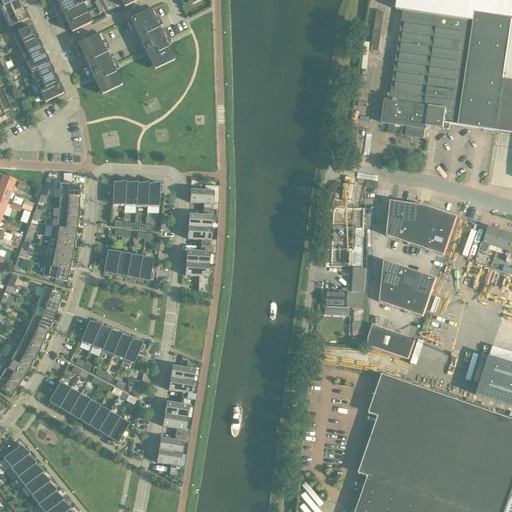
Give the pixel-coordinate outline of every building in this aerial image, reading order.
[(19,0),(0,0),(0,6),(1,8),(20,1),(19,0)] [(63,0),(57,3),(62,13),(82,3),(80,0),(63,0)] [(511,0),(397,0),(396,10),(404,11),(395,72),(390,71),(386,95),(391,95),(390,102),(386,101),(382,124),(390,125),(389,130),(395,131),(396,126),(413,129),(412,137),(424,139),(426,130),(428,121),(444,124),(443,129),(449,130),(450,125),(495,131),(511,134),(511,0)] [(20,1),(1,8),(5,18),(24,10),(20,1)] [(62,13),(67,23),(87,13),(82,3),(62,13)] [(9,28),(28,20),(24,10),(5,18),(9,28)] [(158,27),(150,10),(130,20),(135,31),(138,36),(140,41),(146,54),(154,71),(174,61),(166,44),(165,43),(158,27)] [(378,52),(384,12),(377,11),(371,51),(378,52)] [(67,23),(72,33),(92,23),(87,13),(67,23)] [(13,36),(18,46),(36,37),(31,27),(13,36)] [(105,52),(98,35),(77,45),(85,61),(94,79),(102,96),(122,86),(114,69),(105,52)] [(18,46),(22,55),(41,47),(36,37),(18,46)] [(45,56),(41,47),(22,55),(26,64),(45,56)] [(27,77),(31,75),(50,66),(45,56),(26,64),(22,66),(27,77)] [(31,75),(36,84),(54,75),(50,66),(31,75)] [(36,84),(40,93),(59,84),(54,75),(36,84)] [(64,95),(63,93),(59,84),(40,93),(45,103),(64,95)] [(356,150),(358,135),(348,134),(345,149),(356,150)] [(3,177),(0,184),(0,188),(11,193),(15,182),(3,177)] [(112,206),(124,207),(125,184),(121,184),(121,183),(113,183),(112,206)] [(132,183),(125,184),(124,207),(136,207),(137,184),(132,185),(132,183)] [(59,189),(59,199),(79,200),(79,195),(80,195),(79,184),(59,184),(59,189)] [(147,208),(148,186),(148,185),(144,185),(144,184),(137,184),(136,207),(147,208)] [(155,184),(148,185),(148,186),(147,208),(159,208),(160,194),(163,194),(163,186),(155,186),(155,184)] [(0,201),(7,204),(11,206),(12,203),(13,200),(9,199),(11,193),(0,188),(0,201)] [(43,189),(41,196),(47,198),(49,191),(43,189)] [(203,210),(218,211),(219,204),(213,203),(214,192),(204,191),(198,191),(190,190),(189,203),(203,204),(203,210)] [(59,199),(58,209),(78,210),(79,205),(79,200),(59,199)] [(11,206),(7,204),(0,201),(0,214),(2,215),(6,217),(8,211),(9,208),(11,206)] [(34,204),(24,201),(21,209),(31,212),(34,204)] [(445,256),(458,218),(426,207),(391,202),(387,237),(445,256)] [(333,213),(331,267),(362,268),(364,209),(340,208),(336,208),(333,213)] [(58,209),(57,219),(78,221),(78,216),(78,210),(58,209)] [(218,211),(203,210),(202,216),(188,215),(188,227),(211,229),(212,218),(218,218),(218,211)] [(24,211),(20,222),(26,224),(30,213),(24,211)] [(56,228),(76,231),(77,226),(78,221),(57,219),(56,228)] [(76,237),(76,231),(56,228),(52,227),(51,238),(75,241),(75,236),(76,237)] [(211,229),(188,227),(187,240),(201,241),(201,247),(216,248),(217,240),(211,240),(211,229)] [(511,235),(490,228),(484,243),(482,242),(479,251),(487,254),(491,245),(509,251),(508,255),(506,262),(511,264),(511,235)] [(11,244),(17,247),(20,239),(14,237),(11,244)] [(49,238),(48,247),(73,252),(74,247),(75,241),(51,238),(49,237),(49,238)] [(46,257),(51,258),(71,262),(72,257),(73,252),(48,247),(46,257)] [(216,248),(201,247),(200,252),(186,251),(185,264),(209,265),(210,254),(216,255),(216,248)] [(111,274),(115,276),(119,254),(108,251),(103,274),(111,276),(111,274)] [(131,256),(119,254),(115,276),(122,278),(122,277),(126,278),(131,256)] [(133,279),(137,280),(142,258),(131,256),(126,278),(133,280),(133,279)] [(51,258),(49,267),(69,272),(70,267),(70,268),(71,262),(51,258)] [(153,260),(142,258),(137,280),(144,282),(144,281),(152,282),(154,274),(151,274),(153,260)] [(385,261),(384,268),(380,303),(424,317),(437,279),(385,261)] [(209,265),(185,264),(185,276),(199,277),(198,292),(207,294),(209,265)] [(69,272),(49,267),(45,266),(42,277),(46,278),(66,283),(67,278),(68,278),(69,272)] [(511,274),(511,268),(504,266),(502,272),(511,274)] [(351,268),(350,293),(364,293),(366,269),(351,268)] [(7,286),(13,288),(15,283),(17,277),(11,275),(7,286)] [(43,288),(40,298),(59,304),(60,300),(61,300),(62,294),(43,288)] [(347,308),(348,293),(324,292),(324,307),(347,308)] [(348,293),(347,308),(367,309),(368,293),(364,293),(350,293),(348,293)] [(40,298),(37,307),(56,314),(57,310),(58,310),(59,304),(40,298)] [(54,320),(56,314),(37,307),(33,316),(52,324),(53,319),(54,320)] [(33,316),(29,325),(47,334),(49,329),(50,329),(52,324),(33,316)] [(91,348),(100,328),(100,327),(96,326),(96,324),(89,322),(80,343),(91,348)] [(365,332),(365,323),(353,323),(353,331),(365,332)] [(29,325),(25,334),(43,343),(45,339),(46,339),(47,334),(29,325)] [(374,326),(369,339),(369,347),(409,360),(416,340),(374,326)] [(100,327),(100,328),(91,348),(102,352),(111,331),(106,330),(107,329),(100,327)] [(117,333),(111,331),(102,352),(112,357),(121,336),(117,335),(117,333)] [(20,343),(38,353),(40,348),(41,348),(43,343),(25,334),(20,343)] [(128,338),(121,336),(112,357),(123,361),(131,340),(127,339),(128,338)] [(142,354),(145,347),(138,344),(138,342),(131,340),(123,361),(134,366),(139,353),(142,354)] [(20,343),(16,352),(33,362),(35,357),(36,358),(38,353),(20,343)] [(16,352),(11,360),(11,361),(28,371),(30,367),(31,367),(33,362),(16,352)] [(511,364),(489,357),(477,396),(511,407),(511,364)] [(11,361),(11,360),(8,358),(2,367),(23,380),(25,376),(26,376),(28,371),(11,361)] [(82,368),(85,363),(78,359),(75,364),(82,368)] [(172,366),(170,379),(193,382),(196,366),(187,362),(186,368),(172,366)] [(92,367),(85,363),(82,368),(89,372),(92,367)] [(2,367),(0,370),(0,377),(17,389),(19,384),(20,385),(23,380),(2,367)] [(71,372),(78,376),(81,371),(74,367),(71,372)] [(95,375),(102,379),(105,374),(98,370),(95,375)] [(81,371),(78,376),(85,380),(88,375),(81,371)] [(112,378),(105,374),(102,379),(109,383),(112,378)] [(511,511),(511,420),(382,376),(369,414),(378,418),(359,474),(368,478),(356,511),(511,511)] [(14,394),(17,389),(0,377),(0,390),(11,398),(13,393),(14,394)] [(98,387),(100,384),(101,382),(94,378),(91,383),(98,387)] [(193,382),(170,379),(168,391),(182,393),(181,399),(195,401),(197,394),(191,393),(193,382)] [(134,389),(140,390),(141,382),(128,380),(127,388),(134,389)] [(119,381),(116,386),(123,390),(126,385),(119,381)] [(100,384),(98,387),(105,390),(108,385),(101,382),(100,384)] [(60,384),(48,403),(54,408),(55,406),(58,409),(70,390),(60,384)] [(119,398),(122,393),(114,389),(112,394),(119,398)] [(70,390),(58,409),(64,413),(65,412),(68,415),(80,395),(70,390)] [(119,398),(128,403),(131,398),(122,393),(119,398)] [(78,421),(90,401),(80,395),(68,415),(74,419),(75,418),(78,421)] [(195,401),(181,399),(180,405),(166,402),(164,415),(187,419),(189,407),(194,408),(195,401)] [(88,427),(100,407),(90,401),(78,421),(84,425),(84,424),(88,427)] [(98,432),(109,413),(100,407),(88,427),(94,431),(94,430),(98,432)] [(108,438),(119,419),(109,413),(98,432),(103,437),(104,435),(108,438)] [(187,419),(164,415),(162,427),(176,429),(175,435),(189,437),(191,430),(186,430),(187,419)] [(114,441),(121,445),(125,438),(122,437),(130,425),(119,419),(108,438),(113,442),(114,441)] [(189,437),(175,435),(174,441),(160,438),(158,451),(182,455),(183,444),(188,444),(189,437)] [(3,460),(10,469),(28,456),(25,453),(26,452),(18,444),(3,460)] [(182,455),(158,451),(156,463),(170,465),(168,475),(177,480),(182,455)] [(17,479),(35,465),(32,462),(33,461),(28,456),(10,469),(17,479)] [(24,488),(34,480),(42,474),(39,471),(40,470),(35,465),(17,479),(24,488)] [(24,488),(31,497),(49,483),(46,480),(47,479),(42,474),(34,480),(24,488)] [(38,506),(55,492),(52,489),(53,488),(49,483),(31,497),(38,506)] [(3,488),(0,490),(0,493),(3,499),(8,495),(3,488)] [(38,506),(41,511),(48,511),(62,501),(59,498),(60,497),(55,492),(38,506)] [(12,510),(17,507),(12,501),(8,504),(12,510)] [(67,511),(69,511),(66,507),(67,507),(62,501),(48,511),(67,511)]
